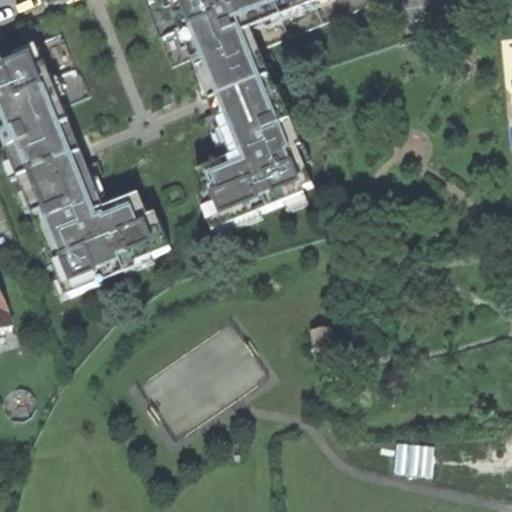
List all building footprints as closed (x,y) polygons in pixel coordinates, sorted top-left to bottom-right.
[(196,204),(209,234),(229,227),(227,222),(254,211),(255,215),(301,197),(299,192),(309,187),(294,150),(298,148),(282,109),(279,111),(255,51),(381,0),(141,0),(140,1),(167,68),(187,60),(193,74),(198,72),(203,86),(217,80),(229,108),(215,114),(200,119),(206,134),(221,129),(229,148),(224,150),(227,159),(194,172),(205,201),(196,204)] [(60,282),(66,298),(96,286),(94,281),(120,270),(119,265),(145,255),(147,259),(167,251),(155,221),(146,225),(135,196),(99,210),(97,202),(92,204),(84,184),(100,178),(93,164),(79,169),(65,175),(53,146),(67,141),(62,127),(66,125),(59,109),(86,99),(75,73),(72,74),(57,35),(0,58),(0,146),(7,163),(11,162),(17,178),(13,180),(20,195),(23,194),(30,212),(27,213),(43,252),(46,251),(53,267),(50,268),(56,283),(60,282)] [(211,103),(215,114),(229,108),(217,80),(203,86),(211,103)] [(75,159),(67,141),(53,146),(65,175),(79,169),(75,159)] [(0,330),(9,327),(3,313),(5,312),(0,299),(0,330)] [(328,326),(310,329),(314,352),(332,348),(328,326)]
